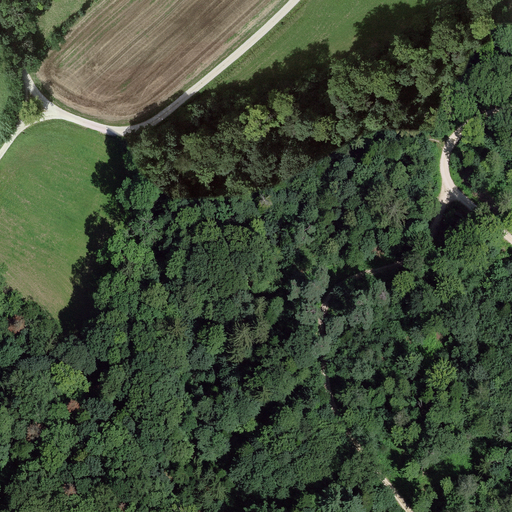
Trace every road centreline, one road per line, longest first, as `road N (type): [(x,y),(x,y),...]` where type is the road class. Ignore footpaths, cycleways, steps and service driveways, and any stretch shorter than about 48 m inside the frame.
road 1 (track): [(411,511),(337,411),(324,311),(343,282),(425,245),(448,187),(450,141),(474,121),(511,108)]
road 2 (track): [(25,81),(53,110),(135,130),(170,110),(295,0)]
road 3 (track): [(0,294),(181,511)]
road 4 (track): [(0,152),(25,81),(0,11)]
